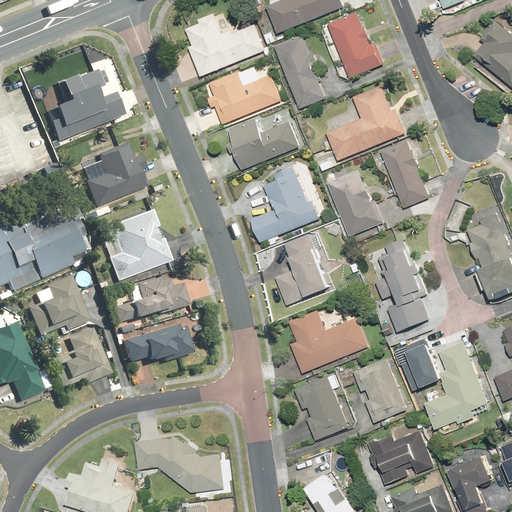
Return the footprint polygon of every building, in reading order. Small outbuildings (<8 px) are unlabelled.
[(286,0),(268,8),(279,35),(346,7),(343,0),(286,0)] [(465,0),(441,0),(445,10),(466,2),(465,0)] [(359,13),(331,24),(354,79),(388,65),(379,43),(373,45),(370,39),(373,38),(368,27),(365,28),(359,13)] [(192,49),(204,78),(269,51),(258,25),(235,35),(234,32),(226,35),(217,14),(201,21),(202,24),(189,30),(196,47),(192,49)] [(485,43),(474,56),(511,86),(511,33),(497,21),(481,40),(485,43)] [(304,35),(278,47),(304,110),(331,99),(317,66),(322,64),(317,51),(312,53),(304,35)] [(218,106),(226,124),(285,100),(274,75),(247,86),(240,71),(212,83),(217,96),(212,99),(216,108),(218,106)] [(69,116),(50,123),(58,142),(125,116),(116,93),(103,98),(99,88),(101,87),(95,73),(87,76),(86,74),(77,78),(76,76),(61,82),(69,102),(65,104),(69,116)] [(365,119),(330,133),(342,162),(409,134),(399,110),(395,112),(384,86),(356,98),(365,119)] [(260,118),(232,129),(238,143),(232,145),(235,153),(239,151),(247,171),(304,147),(293,121),(266,132),(260,118)] [(410,141),(384,152),(409,209),(434,199),(421,168),(423,167),(416,150),(414,151),(410,141)] [(133,159),(127,143),(95,156),(113,201),(145,188),(139,172),(146,170),(141,156),(133,159)] [(278,211),(255,220),(265,245),(324,220),(317,202),(312,204),(297,167),(277,175),(280,181),(268,186),(278,211)] [(361,171),(331,183),(354,238),(388,224),(378,201),(374,203),(373,201),(375,200),(368,183),(366,184),(361,171)] [(0,288),(37,273),(40,280),(74,266),(71,260),(85,255),(61,199),(0,224),(0,288)] [(153,210),(97,232),(118,284),(173,262),(163,238),(158,239),(155,229),(159,227),(153,210)] [(482,225),(469,230),(473,243),(470,244),(476,261),(480,260),(485,272),(481,273),(492,303),(511,295),(511,249),(498,214),(480,221),(482,225)] [(392,255),(383,259),(388,271),(385,272),(389,279),(379,283),(386,300),(397,296),(401,306),(389,309),(398,335),(420,329),(434,321),(425,295),(428,292),(422,278),(426,276),(423,267),(419,268),(410,247),(406,238),(388,245),(392,255)] [(318,251),(295,260),(299,270),(279,279),(290,306),(311,298),(312,300),(334,290),(318,251)] [(360,272),(348,277),(353,289),(365,284),(360,272)] [(51,299),(27,309),(39,338),(65,327),(66,332),(89,322),(70,276),(46,286),(51,299)] [(141,300),(114,308),(119,324),(136,319),(136,321),(190,306),(183,284),(172,288),(170,279),(161,282),(160,277),(136,284),(141,300)] [(373,347),(360,318),(329,331),(320,311),(292,323),(301,343),(295,345),(307,374),(373,347)] [(0,329),(0,386),(12,381),(20,402),(45,392),(18,322),(0,329)] [(179,326),(124,342),(130,364),(150,358),(152,364),(163,361),(164,363),(193,355),(185,327),(180,328),(179,326)] [(50,361),(62,389),(84,380),(87,385),(112,375),(92,328),(67,338),(73,352),(50,361)] [(511,372),(498,378),(508,403),(511,401),(511,328),(507,330),(511,342),(508,344),(511,353),(511,372)] [(416,388),(445,376),(428,336),(409,343),(415,356),(405,360),(416,388)] [(469,338),(444,347),(451,366),(443,369),(452,392),(430,401),(441,427),(464,418),(465,422),(482,415),(479,409),(495,402),(469,338)] [(411,411),(390,358),(357,371),(365,392),(369,390),(373,400),(369,401),(378,424),(411,411)] [(353,430),(331,377),(299,390),(307,411),(311,409),(315,419),(311,420),(320,443),(353,430)] [(382,468),(390,486),(402,483),(413,476),(410,468),(417,465),(422,475),(439,468),(423,431),(398,442),(395,433),(371,443),(377,456),(374,458),(379,469),(382,468)] [(171,438),(138,443),(142,471),(162,468),(195,494),(229,490),(224,455),(204,457),(200,454),(202,452),(189,442),(188,444),(177,437),(173,442),(170,440),(171,438)] [(489,458),(453,473),(465,500),(461,502),(465,511),(491,511),(483,493),(482,494),(479,486),(483,484),(485,490),(500,484),(489,458)] [(82,511),(131,511),(137,493),(115,487),(122,464),(105,459),(103,467),(89,463),(81,488),(74,486),(67,507),(82,511)] [(342,493),(332,477),(330,479),(327,474),(310,484),(314,489),(310,491),(323,511),(362,511),(347,489),(342,493)] [(457,511),(447,488),(421,498),(418,489),(394,499),(398,508),(396,509),(397,511),(457,511)]
